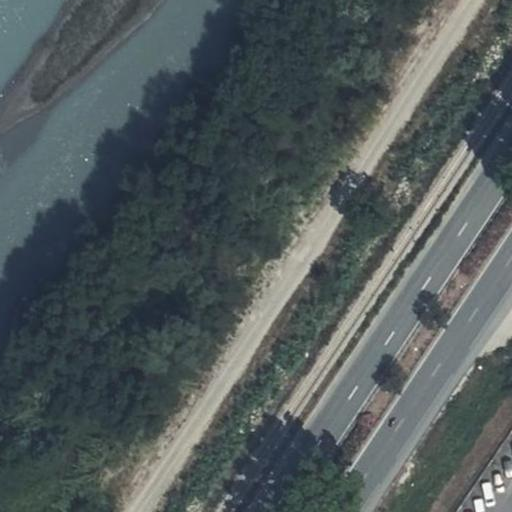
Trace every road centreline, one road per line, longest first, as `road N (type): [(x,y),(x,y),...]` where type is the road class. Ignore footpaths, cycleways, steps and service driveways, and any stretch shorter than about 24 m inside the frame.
road 1 (track): [(458,0),(138,511)]
road 2 (primary): [(511,156),(270,511)]
road 3 (primary): [(341,511),(511,255)]
